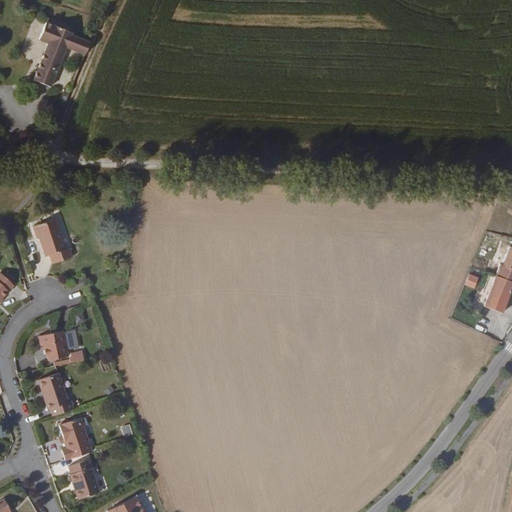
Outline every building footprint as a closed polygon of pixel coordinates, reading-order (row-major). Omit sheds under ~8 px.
[(70,32),(43,22),(36,39),(46,43),(29,81),(48,87),(64,47),(82,54),(87,41),(69,34),(70,32)] [(71,254),(73,253),(70,245),(66,245),(63,235),(56,215),(32,222),(35,234),(40,234),(41,240),(46,253),(50,253),(52,260),(71,254)] [(498,275),(511,280),(511,246),(510,246),(503,264),(501,264),(498,275)] [(496,280),(498,275),(475,267),(473,274),(482,278),(485,276),(496,280)] [(0,297),(14,282),(0,269),(0,297)] [(491,309),(498,312),(502,311),(511,285),(511,280),(498,275),(496,280),(491,295),(490,297),(495,298),(492,307),(491,309)] [(75,285),(85,281),(84,276),(74,279),(75,285)] [(468,276),(463,285),(472,289),(476,279),(468,276)] [(70,357),(65,331),(43,336),(46,354),(49,353),(50,362),(70,357)] [(51,410),(54,418),(74,411),(71,403),(70,403),(60,374),(39,381),(48,411),(51,410)] [(64,451),(67,463),(95,454),(82,419),(61,426),(68,450),(64,451)] [(80,502),(101,495),(90,463),(71,470),(73,476),(71,477),(80,502)] [(0,511),(11,511),(5,501),(0,503),(0,511)]
